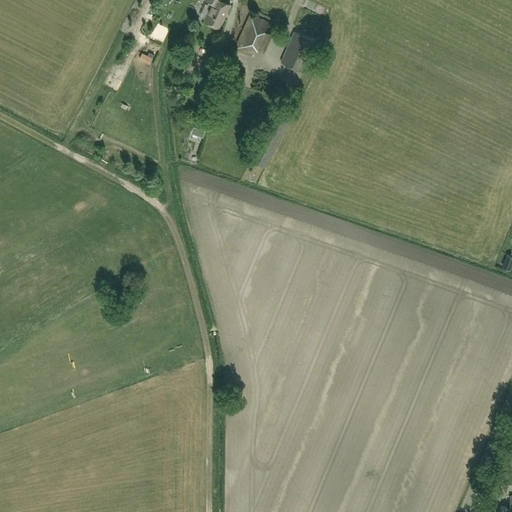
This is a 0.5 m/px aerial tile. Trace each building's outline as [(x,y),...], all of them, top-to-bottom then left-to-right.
[(226,14),(230,4),(221,0),(220,0),(208,0),(213,2),(204,20),(219,27),(225,14),(226,14)] [(254,57),(256,50),(266,31),(270,22),(250,13),(234,48),(254,57)] [(303,71),(316,40),(294,31),(281,62),(303,71)] [(148,55),(145,61),(149,63),(153,57),(148,55)] [(239,97),(245,73),(228,68),(222,92),(239,97)] [(196,100),(208,104),(216,81),(203,77),(196,100)] [(264,167),(296,110),(283,102),(251,160),(264,167)] [(510,270),(511,265),(511,257),(507,255),(503,267),(510,270)]
